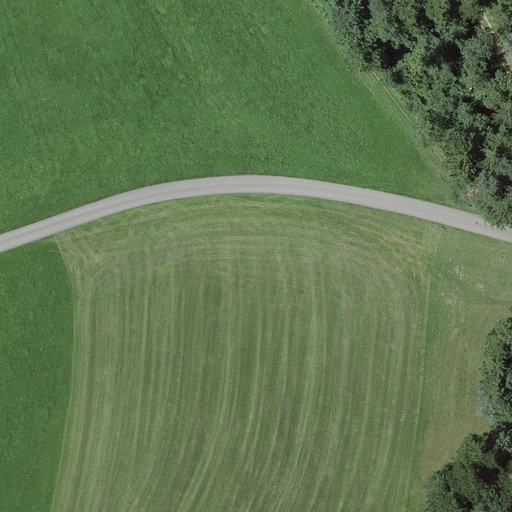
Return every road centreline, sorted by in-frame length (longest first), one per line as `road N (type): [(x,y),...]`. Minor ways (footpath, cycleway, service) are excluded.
road 1 (track): [(96,0),(168,192),(179,327),(128,511)]
road 2 (unclassified): [(0,243),(133,199),(238,184),(341,193),(511,233)]
